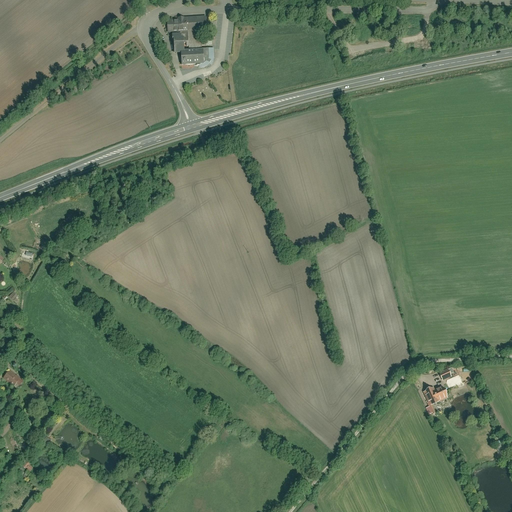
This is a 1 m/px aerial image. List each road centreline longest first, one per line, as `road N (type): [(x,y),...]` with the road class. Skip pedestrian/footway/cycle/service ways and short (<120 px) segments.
road 1 (primary): [(511,52),(195,125)]
road 2 (track): [(289,511),(412,367),(511,356)]
road 3 (primary): [(186,128),(0,198)]
road 4 (track): [(144,22),(0,139)]
road 5 (unknown): [(325,10),(349,46),(414,36),(426,12)]
